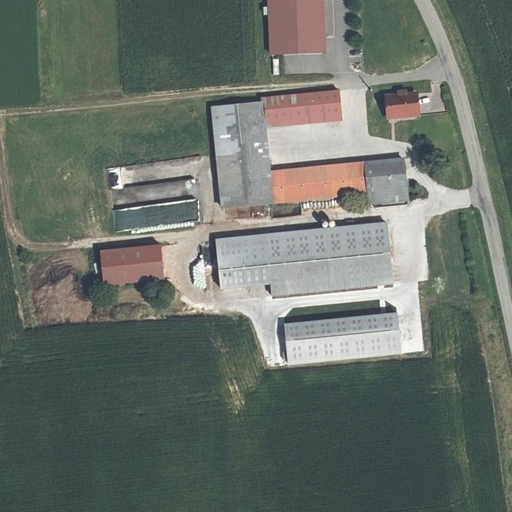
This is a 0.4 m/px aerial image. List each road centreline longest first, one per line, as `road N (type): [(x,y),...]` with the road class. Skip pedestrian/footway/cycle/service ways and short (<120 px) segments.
road 1 (tertiary): [(511,320),(454,74),(420,0)]
road 2 (track): [(0,114),(332,83)]
road 3 (unknown): [(480,182),(421,204),(412,222),(412,270)]
